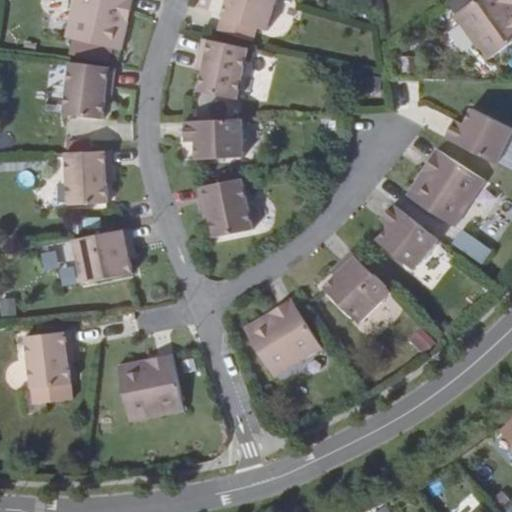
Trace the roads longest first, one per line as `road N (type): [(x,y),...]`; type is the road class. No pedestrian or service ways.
road 1 (residential): [(178,0),(149,105),(161,181),(202,310)]
road 2 (residential): [(257,483),(401,416),(511,329)]
road 3 (residential): [(202,310),(269,278),(346,211),(398,136)]
road 4 (residential): [(202,310),(257,483)]
road 5 (residential): [(80,511),(156,506),(257,483)]
